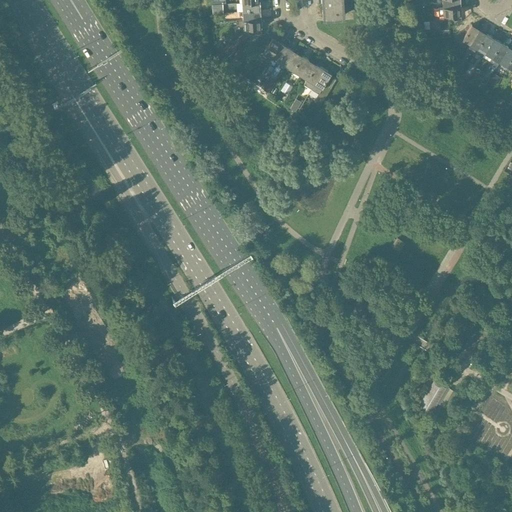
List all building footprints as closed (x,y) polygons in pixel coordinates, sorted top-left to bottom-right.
[(342,0),(320,0),(321,2),(322,2),(322,16),(344,15),(342,0)] [(259,1),(242,2),(242,11),(260,10),(259,1)] [(461,14),(460,5),(442,6),(437,7),(438,15),(443,15),(447,15),(447,18),(456,17),(455,15),(461,14)] [(260,10),(242,11),(243,20),(261,18),(260,10)] [(261,18),(243,20),(243,28),(248,28),(249,34),(262,33),(261,18)] [(449,35),(448,24),(439,24),(440,36),(449,35)] [(471,24),(462,39),(469,44),(479,29),(471,24)] [(479,29),(469,44),(476,48),(486,33),(479,29)] [(486,33),(476,48),(483,52),(493,37),(486,33)] [(243,34),(233,41),(238,47),(248,39),(243,34)] [(263,52),(270,57),(279,42),(272,37),(263,52)] [(493,37),(483,52),(491,57),(501,42),(493,37)] [(287,46),(279,42),(270,57),(278,61),(287,46)] [(491,57),(488,62),(495,66),(498,61),(508,46),(501,42),(491,57)] [(294,50),(287,46),(278,61),(285,66),(294,50)] [(511,48),(508,46),(498,61),(506,66),(511,56),(511,48)] [(301,55),(294,50),(285,66),(292,70),(301,55)] [(309,59),(301,55),(292,70),(300,75),(309,59)] [(316,64),(309,59),(300,75),(307,79),(316,64)] [(323,68),(316,64),(307,79),(303,84),(311,89),(323,68)] [(331,73),(323,68),(311,89),(318,93),(330,75),(331,73)] [(330,75),(318,93),(314,100),(321,104),(336,79),(330,75)] [(391,246),(398,252),(404,244),(396,239),(391,246)] [(426,394),(420,405),(431,412),(437,401),(445,388),(434,381),(426,394)] [(455,395),(448,391),(441,403),(448,407),(455,395)]
